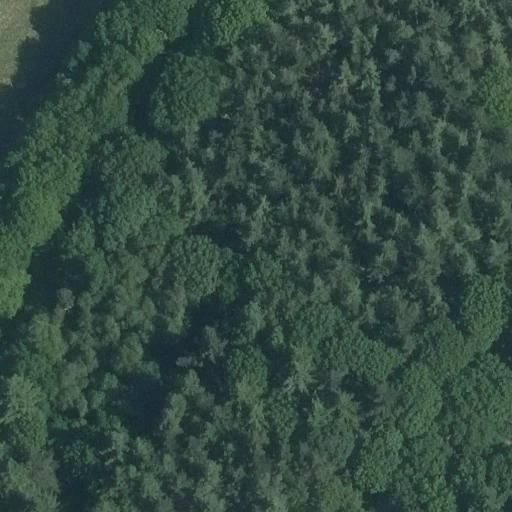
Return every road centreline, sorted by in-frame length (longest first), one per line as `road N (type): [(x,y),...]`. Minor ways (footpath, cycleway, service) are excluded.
road 1 (track): [(97,222),(511,504)]
road 2 (track): [(97,222),(245,0)]
road 3 (track): [(0,368),(97,222)]
